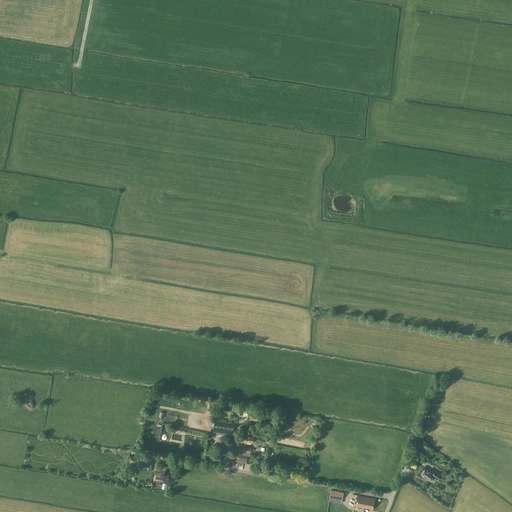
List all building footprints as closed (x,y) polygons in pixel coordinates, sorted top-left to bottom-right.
[(254,407),(238,404),(236,414),(243,415),(243,412),(250,414),(249,420),(262,422),(264,410),(254,408),(254,407)] [(234,425),(215,421),(213,434),(218,434),(219,437),(218,441),(221,445),(226,443),(226,439),(223,436),(223,435),(232,437),(234,425)] [(247,442),(247,443),(247,444),(250,444),(251,443),(253,443),(254,436),(254,433),(253,433),(253,431),(247,430),(247,435),(243,434),(242,441),(247,442)] [(144,467),(153,468),(154,459),(146,458),(145,460),(143,460),(142,465),(144,466),(144,467)] [(433,473),(426,468),(421,475),(429,480),(431,476),(437,480),(441,475),(435,471),(433,473)] [(168,473),(155,471),(154,480),(155,480),(154,481),(155,481),(156,481),(166,482),(168,473)] [(342,500),(343,492),(331,490),(330,497),(342,500)] [(373,509),(374,499),(357,496),(355,506),(373,509)]
